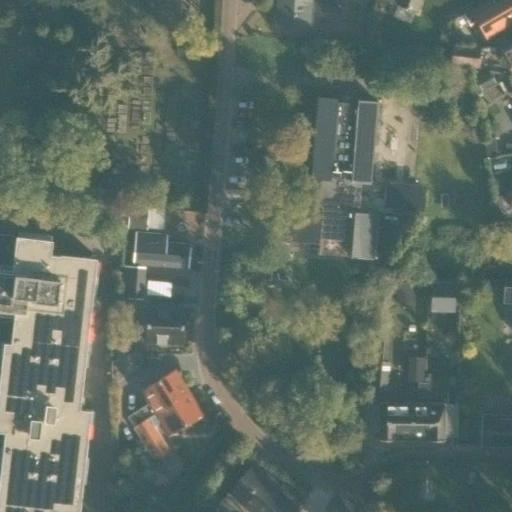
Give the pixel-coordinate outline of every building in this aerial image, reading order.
[(341,1),(342,1),(342,0),(278,0),(276,28),(311,30),(312,11),(340,12),(341,1)] [(397,0),(396,5),(417,13),(421,0),(397,0)] [(470,25),(477,22),(487,38),(508,26),(506,22),(511,18),(511,0),(509,0),(507,1),(506,0),(502,0),(495,4),(492,0),(489,0),(464,15),(470,25)] [(494,40),(496,49),(509,42),(505,34),(494,40)] [(511,45),(501,52),(510,70),(511,70),(511,71),(511,45)] [(450,66),(478,69),(480,51),(452,48),(450,66)] [(496,85),(490,72),(475,80),(482,92),(496,85)] [(423,119),(446,121),(449,88),(426,86),(423,119)] [(360,182),(371,183),(378,102),(358,101),(358,104),(337,102),(337,99),(317,97),(310,179),(322,180),(319,210),(272,206),(270,240),(319,244),(320,238),(352,241),(351,257),(374,259),(378,215),(357,213),(360,182)] [(493,134),(484,141),(486,156),(497,155),(493,134)] [(511,216),(511,189),(496,197),(500,223),(511,216)] [(129,207),(128,228),(147,230),(148,208),(129,207)] [(190,248),(192,248),(192,245),(166,243),(167,235),(142,233),(142,234),(137,233),(134,264),(188,268),(189,262),(190,248)] [(0,234),(0,314),(13,316),(13,321),(7,320),(0,321),(0,341),(4,342),(0,375),(0,429),(5,430),(0,474),(0,511),(77,511),(89,410),(78,408),(95,258),(49,253),(51,239),(16,235),(16,236),(0,234)] [(124,278),(144,280),(145,268),(125,266),(124,278)] [(142,300),(144,280),(124,278),(122,298),(142,300)] [(400,307),(415,301),(407,281),(392,287),(400,307)] [(431,283),(430,307),(455,308),(455,284),(431,283)] [(146,344),(183,345),(184,309),(148,308),(146,344)] [(126,349),(127,333),(117,332),(115,348),(126,349)] [(373,362),(386,363),(387,338),(374,338),(373,362)] [(423,381),(424,358),(408,357),(407,381),(423,381)] [(386,363),(373,362),(372,392),(387,392),(389,363),(386,363)] [(144,443),(159,434),(148,418),(155,414),(155,413),(189,392),(175,370),(141,391),(150,405),(129,418),(144,443)] [(418,383),(418,394),(430,394),(430,383),(418,383)] [(177,431),(203,415),(189,392),(155,413),(155,414),(169,436),(172,434),(177,434),(177,431)] [(415,433),(415,440),(429,440),(429,441),(444,441),(444,404),(430,404),(430,394),(418,394),(418,403),(412,403),(412,433),(415,433)] [(394,440),(415,440),(415,433),(412,433),(412,403),(380,403),(379,440),(394,440)] [(511,446),(511,416),(482,416),(482,446),(511,446)] [(159,434),(144,443),(154,459),(169,450),(159,434)] [(297,511),(300,509),(251,467),(228,492),(250,511),(297,511)]
